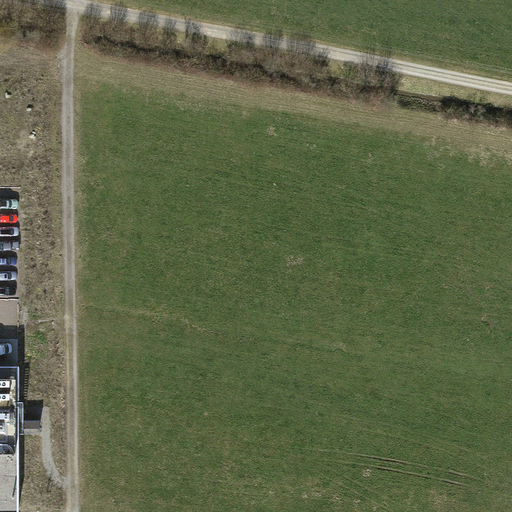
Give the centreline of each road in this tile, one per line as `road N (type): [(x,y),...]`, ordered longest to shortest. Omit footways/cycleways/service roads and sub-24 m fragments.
road 1 (track): [(68,1),(77,511)]
road 2 (track): [(511,88),(58,0)]
